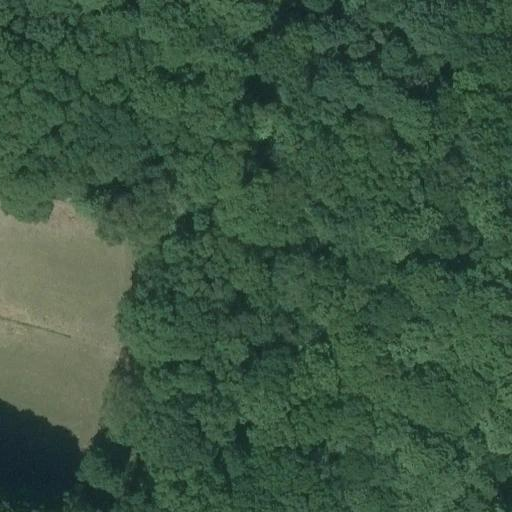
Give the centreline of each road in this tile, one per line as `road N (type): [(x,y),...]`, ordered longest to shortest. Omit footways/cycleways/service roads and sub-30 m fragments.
road 1 (track): [(84,0),(342,87)]
road 2 (track): [(342,87),(511,142)]
